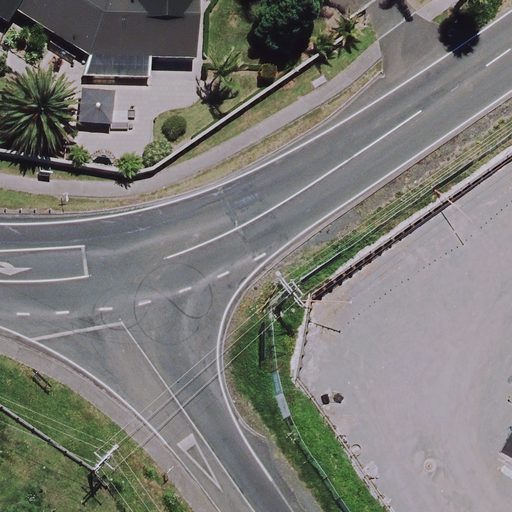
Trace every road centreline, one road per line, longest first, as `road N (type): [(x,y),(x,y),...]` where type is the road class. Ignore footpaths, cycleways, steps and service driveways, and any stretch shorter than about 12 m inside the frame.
road 1 (unclassified): [(89,283),(207,248),(511,45)]
road 2 (unclassified): [(89,283),(254,511)]
